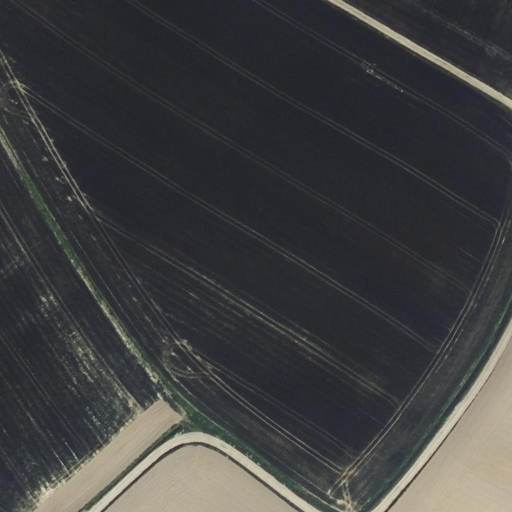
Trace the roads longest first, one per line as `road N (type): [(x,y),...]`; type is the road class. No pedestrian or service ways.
road 1 (track): [(315,511),(208,437),(161,448),(93,511)]
road 2 (track): [(511,326),(410,478),(376,511)]
road 3 (track): [(336,0),(511,105)]
